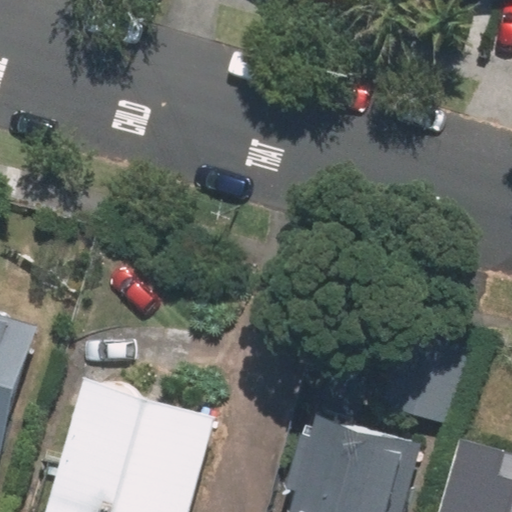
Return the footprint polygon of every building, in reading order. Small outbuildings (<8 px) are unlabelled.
[(0,511),(3,511),(59,317),(0,300),(0,511)] [(432,335),(414,402),(454,412),(472,345),(432,335)] [(210,511),(243,409),(109,367),(62,511),(210,511)] [(408,511),(434,431),(327,397),(298,487),(312,492),(305,511),(408,511)] [(511,511),(511,431),(487,424),(462,511),(511,511)]
